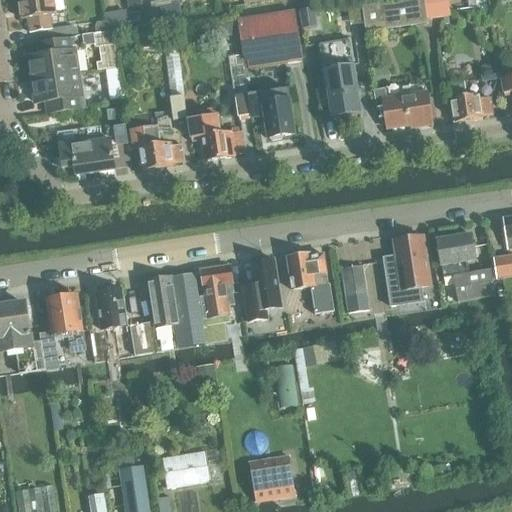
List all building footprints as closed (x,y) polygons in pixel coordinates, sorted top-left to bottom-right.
[(28,19),(30,34),(52,30),(49,16),(56,15),(53,0),(18,0),(22,20),(28,19)] [(140,0),(125,0),(127,12),(142,10),(140,0)] [(423,0),(415,0),(392,3),(396,29),(427,24),(426,20),(423,0)] [(423,0),(426,20),(450,17),(447,0),(423,0)] [(473,0),(476,16),(488,15),(485,0),(473,0)] [(362,7),(365,33),(396,29),(392,3),(362,7)] [(318,28),(315,9),(300,12),(303,30),(318,28)] [(247,57),(249,69),(300,61),(293,12),(238,20),(244,58),(247,57)] [(53,40),(75,37),(74,27),(52,30),(53,40)] [(85,30),(85,43),(102,42),(103,64),(116,64),(115,30),(85,30)] [(162,35),(139,39),(140,47),(145,50),(152,49),(154,46),(163,45),(162,35)] [(30,76),(32,77),(32,82),(77,75),(74,53),(77,52),(75,39),(35,45),(37,57),(29,58),(30,65),(28,68),(30,76)] [(319,45),(325,88),(330,119),(362,114),(351,40),(319,45)] [(109,67),(111,86),(121,85),(119,66),(109,67)] [(84,96),(81,97),(77,75),(32,82),(33,86),(32,88),(33,96),(35,98),(36,105),(44,104),(46,116),(49,115),(86,110),(84,96)] [(511,77),(501,79),(503,94),(511,93),(511,98),(511,77)] [(463,82),(448,85),(451,101),(449,102),(453,126),(481,121),(481,118),(492,116),(489,99),(478,100),(478,97),(466,99),(463,82)] [(385,99),(384,90),(373,92),(376,109),(384,108),(387,130),(431,123),(426,92),(385,99)] [(261,97),(247,99),(249,116),(250,121),(263,119),(266,139),(268,139),(270,141),(279,140),(281,137),(294,135),(289,101),(288,101),(287,93),(261,97)] [(246,95),(234,97),(237,118),(239,118),(240,122),(249,121),(249,116),(247,99),(246,95)] [(175,121),(188,119),(188,114),(185,97),(172,99),(175,121)] [(118,109),(107,111),(108,121),(120,119),(118,109)] [(189,120),(186,121),(189,140),(198,138),(202,163),(234,158),(233,158),(233,156),(244,154),(241,133),(230,134),(230,132),(219,134),(216,116),(215,109),(188,114),(188,119),(189,120)] [(131,131),(129,131),(132,151),(137,150),(140,172),(172,168),(171,164),(183,162),(180,145),(169,147),(169,143),(159,145),(156,127),(149,128),(147,115),(129,118),(131,131)] [(125,126),(114,128),(116,144),(127,142),(125,126)] [(115,172),(110,139),(102,140),(100,127),(69,132),(57,134),(59,146),(62,170),(74,169),(75,178),(115,172)] [(511,221),(503,223),(508,252),(511,251),(511,221)] [(454,278),(458,303),(495,297),(490,271),(469,275),(467,264),(475,263),(470,235),(437,241),(444,280),(454,278)] [(425,303),(423,289),(432,287),(424,238),(394,243),(396,257),(383,259),(391,308),(425,303)] [(511,256),(494,260),(497,280),(511,277),(511,256)] [(330,287),(328,287),(323,258),(314,260),(313,257),(289,261),(294,291),(311,289),(313,305),(315,315),(334,312),(333,305),(330,287)] [(280,309),(279,305),(273,262),(252,265),(256,286),(243,288),(248,324),(266,321),(265,311),(280,309)] [(205,297),(200,298),(206,338),(207,345),(214,344),(214,343),(227,341),(225,325),(230,324),(229,316),(227,306),(234,305),(232,294),(233,294),(229,267),(201,272),(205,297)] [(348,314),(369,311),(362,267),(341,270),(348,314)] [(155,323),(130,327),(134,353),(133,353),(133,357),(154,354),(151,332),(156,331),(156,332),(176,328),(179,349),(205,345),(194,278),(149,285),(155,323)] [(119,355),(133,353),(134,353),(130,327),(129,328),(125,304),(122,305),(120,293),(96,296),(102,331),(90,333),(95,363),(106,362),(102,332),(115,330),(119,355)] [(39,336),(41,343),(45,371),(45,369),(58,368),(54,339),(68,337),(71,354),(84,352),(77,299),(48,304),(53,334),(39,336)] [(0,355),(16,353),(19,375),(45,371),(41,343),(34,344),(35,350),(33,350),(26,307),(0,310),(0,355)] [(216,386),(213,366),(201,368),(197,369),(200,389),(204,388),(216,386)] [(60,404),(50,406),(54,430),(63,428),(60,404)] [(217,452),(162,460),(166,490),(221,482),(217,452)] [(248,466),(255,505),(294,498),(287,459),(248,466)] [(446,465),(434,468),(436,477),(448,475),(446,465)] [(149,511),(143,468),(121,472),(126,511),(149,511)] [(56,511),(52,487),(16,493),(18,511),(56,511)] [(106,511),(104,495),(89,497),(91,511),(106,511)] [(171,511),(169,498),(158,499),(159,511),(171,511)]
